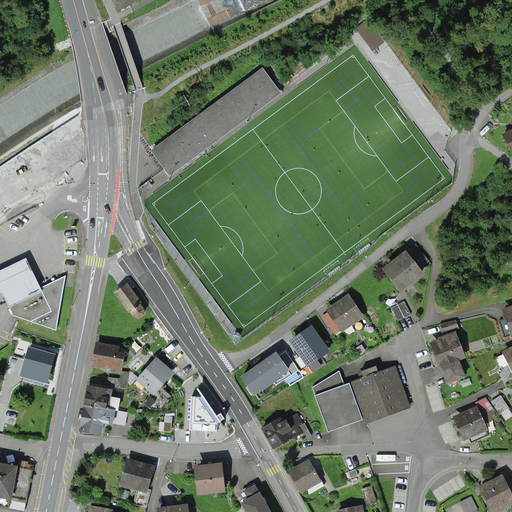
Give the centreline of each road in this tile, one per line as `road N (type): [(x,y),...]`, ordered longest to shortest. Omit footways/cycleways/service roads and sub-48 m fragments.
road 1 (residential): [(511,168),(468,138),(455,196),(216,375)]
road 2 (residential): [(136,249),(93,282),(60,438)]
road 3 (residential): [(256,439),(184,451),(60,438)]
road 4 (primary): [(78,0),(102,88),(85,156)]
road 5 (tertiary): [(216,375),(136,249)]
road 6 (residential): [(511,459),(430,466),(418,479),(413,511)]
